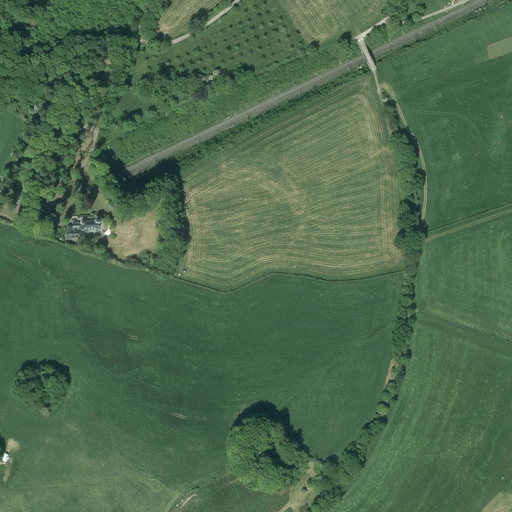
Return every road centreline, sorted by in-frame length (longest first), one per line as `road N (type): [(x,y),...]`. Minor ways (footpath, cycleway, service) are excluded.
road 1 (track): [(404,317),(275,412),(245,423),(223,471),(189,487)]
road 2 (track): [(358,36),(148,117),(110,140)]
road 3 (unclassified): [(5,100),(77,50),(126,39),(178,40),(237,0)]
road 4 (track): [(390,16),(358,36),(390,135)]
